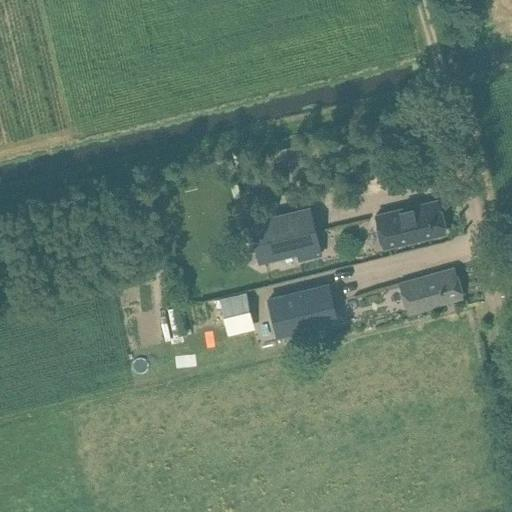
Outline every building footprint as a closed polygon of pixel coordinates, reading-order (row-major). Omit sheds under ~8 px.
[(438,201),(419,205),(375,216),(382,248),(446,233),(438,201)] [(310,205),(250,219),(260,259),(298,250),(300,258),(321,252),(310,205)] [(409,314),(431,308),(431,307),(461,298),(461,299),(463,298),(454,268),(401,283),(409,314)] [(212,297),(221,334),(249,328),(240,291),(212,297)] [(330,291),(270,305),(278,340),(338,326),(330,291)]
